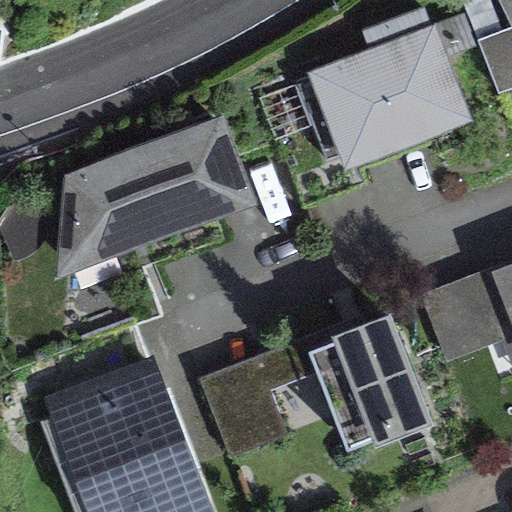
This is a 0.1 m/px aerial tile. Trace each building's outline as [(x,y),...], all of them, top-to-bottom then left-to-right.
[(511,4),(476,20),(501,75),(511,70),(511,4)] [(440,11),(323,56),(358,144),(474,99),(440,11)] [(233,94),(78,158),(70,253),(265,173),(233,94)] [(511,245),(426,280),(453,346),(489,331),(505,370),(511,366),(511,245)] [(406,286),(208,362),(236,433),(343,392),(357,428),(387,417),(389,423),(450,399),(406,286)] [(214,511),(155,354),(44,395),(87,511),(214,511)]
